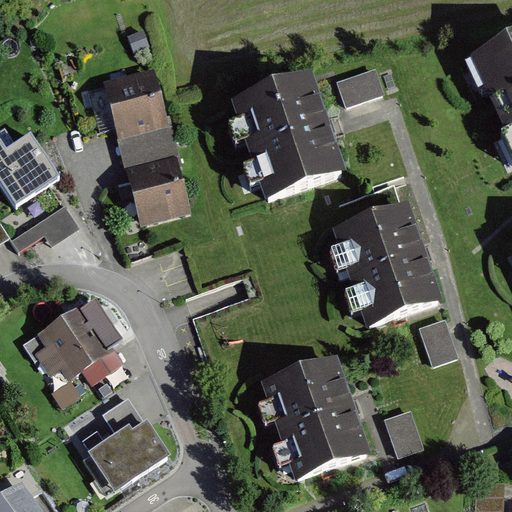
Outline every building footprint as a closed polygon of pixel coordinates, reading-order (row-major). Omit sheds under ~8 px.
[(511,46),(479,60),(511,136),(511,46)] [(339,82),(348,109),(385,97),(376,70),(339,82)] [(157,74),(108,85),(121,141),(169,130),(157,74)] [(315,83),(233,110),(266,208),(348,181),(315,83)] [(6,142),(0,145),(0,171),(22,207),(64,181),(36,137),(13,152),(6,142)] [(176,165),(131,177),(147,230),(191,218),(176,165)] [(57,247),(84,230),(68,207),(16,241),(24,254),(50,237),(57,247)] [(410,210),(341,233),(374,332),(443,309),(410,210)] [(0,247),(10,241),(0,225),(0,247)] [(67,370),(75,383),(119,356),(89,308),(41,337),(49,351),(39,357),(52,378),(67,370)] [(446,323),(419,332),(433,373),(460,364),(446,323)] [(344,360),(269,385),(304,486),(377,460),(344,360)] [(82,399),(75,387),(56,399),(63,411),(82,399)] [(150,428),(131,400),(105,417),(120,441),(94,458),(121,498),(176,461),(153,426),(150,428)] [(423,455),(410,414),(385,422),(398,463),(423,455)] [(43,511),(25,484),(0,501),(0,511),(43,511)] [(503,511),(505,485),(478,484),(476,511),(503,511)]
